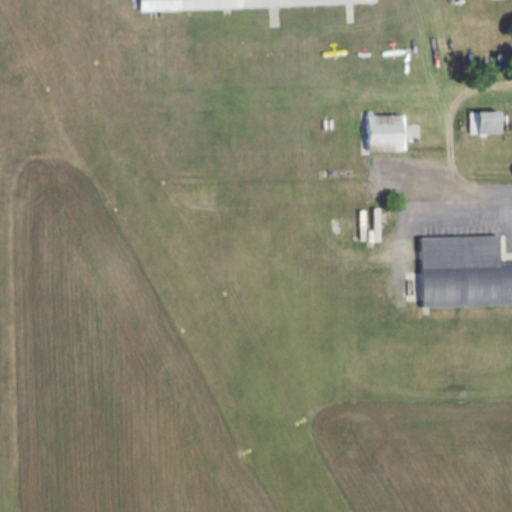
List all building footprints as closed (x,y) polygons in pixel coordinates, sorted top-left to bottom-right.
[(138,0),(138,9),(374,3),(373,0),(138,0)] [(467,112),(468,134),(498,133),(497,111),(467,112)] [(364,115),(365,151),(400,150),(399,114),(364,115)] [(367,241),(378,240),(377,216),(372,216),(372,230),(367,230),(367,241)] [(417,237),(419,306),(511,303),(511,261),(497,262),(496,235),(417,237)]
